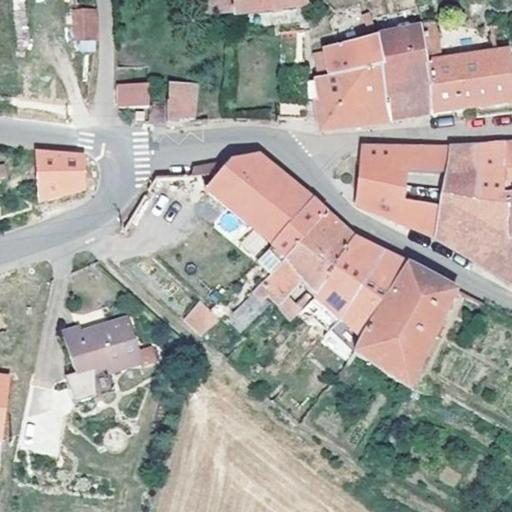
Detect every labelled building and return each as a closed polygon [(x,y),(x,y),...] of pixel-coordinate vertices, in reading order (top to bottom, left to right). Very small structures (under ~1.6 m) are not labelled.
[(305,0),(203,0),(200,26),(233,30),(307,13),(305,0)] [(95,45),(95,13),(75,13),(75,45),(95,45)] [(440,65),(437,40),(436,27),(423,30),(427,67),(440,65)] [(433,118),(427,67),(423,30),(380,41),(385,75),(394,125),(414,121),(433,118)] [(380,41),(325,54),(329,82),(385,75),(380,41)] [(427,67),(433,118),(474,111),(511,104),(511,83),(508,55),(440,65),(427,67)] [(357,131),(394,125),(385,75),(329,82),(316,84),(318,105),(316,106),(320,136),(337,135),(357,131)] [(306,123),(305,78),(279,78),(280,123),(306,123)] [(148,89),(119,88),(119,110),(147,111),(148,89)] [(170,90),(169,112),(168,130),(193,127),(197,90),(170,90)] [(168,130),(169,112),(148,111),(148,130),(168,130)] [(492,150),(476,151),(470,204),(507,208),(507,198),(510,183),(506,183),(506,149),(492,150)] [(451,152),(451,154),(444,201),(470,204),(476,151),(451,152)] [(444,201),(451,154),(365,152),(361,210),(438,241),(444,201)] [(86,165),(38,160),(40,210),(86,197),(86,165)] [(262,163),(235,170),(211,198),(275,252),(316,208),(262,163)] [(511,241),(506,242),(507,208),(470,204),(444,201),(438,241),(511,285),(511,241)] [(331,221),(316,208),(275,252),(253,276),(267,289),(331,221)] [(316,302),(359,247),(331,221),(267,289),(230,330),(244,344),(277,308),(283,313),(287,308),(304,284),(316,302)] [(362,347),(410,275),(383,260),(359,247),(316,302),(362,347)] [(409,395),(460,300),(434,287),(410,275),(362,347),(352,361),(409,395)] [(199,301),(182,319),(201,337),(218,319),(199,301)] [(300,321),(287,308),(283,313),(280,316),(293,329),(300,321)] [(108,374),(132,366),(141,364),(137,350),(128,323),(80,338),(78,329),(60,335),(73,376),(63,379),(72,406),(113,392),(108,374)] [(0,460),(11,374),(0,372),(0,460)]
